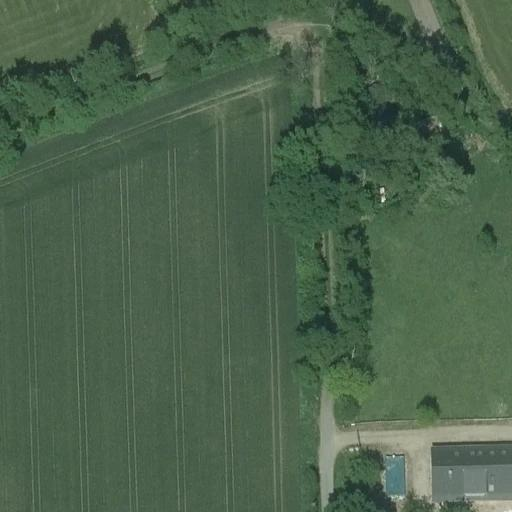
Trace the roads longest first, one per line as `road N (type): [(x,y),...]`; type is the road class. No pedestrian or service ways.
road 1 (track): [(0,135),(254,36),(318,22),(511,152)]
road 2 (unclassified): [(331,511),(318,22)]
